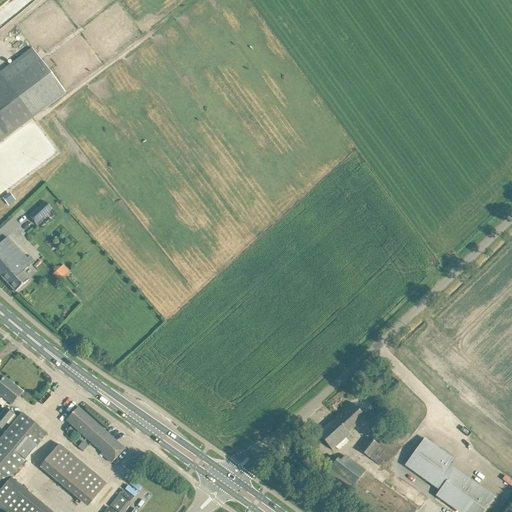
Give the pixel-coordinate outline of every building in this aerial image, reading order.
[(32,48),(0,71),(0,141),(65,93),(32,48)] [(52,210),(45,202),(29,217),(36,225),(52,210)] [(7,237),(0,243),(0,275),(16,292),(29,280),(22,272),(34,261),(30,256),(27,259),(7,237)] [(53,274),(59,282),(70,272),(63,265),(53,274)] [(1,380),(2,381),(0,383),(0,397),(1,396),(12,404),(22,392),(5,377),(3,379),(1,380)] [(365,417),(359,411),(353,403),(318,434),(331,450),(334,447),(339,450),(348,442),(349,443),(353,439),(348,432),(365,417)] [(114,440),(78,407),(66,421),(102,453),(101,454),(111,464),(124,449),(114,440)] [(7,424),(15,415),(7,409),(0,416),(0,428),(2,430),(7,424)] [(6,483),(47,434),(23,413),(18,418),(15,415),(7,424),(11,427),(0,440),(0,493),(8,485),(6,483)] [(359,449),(380,466),(385,460),(389,463),(402,447),(397,444),(401,439),(390,430),(379,445),(369,437),(359,449)] [(456,469),(455,470),(449,465),(453,459),(425,439),(405,466),(434,486),(440,490),(436,496),(457,511),(483,511),(494,497),(456,469)] [(59,445),(40,468),(88,507),(107,484),(59,445)] [(337,458),(327,471),(321,479),(367,511),(414,511),(417,509),(365,471),(365,470),(344,455),(340,460),(337,458)] [(40,511),(8,485),(0,493),(0,508),(4,511),(40,511)] [(110,506),(117,511),(124,511),(131,504),(119,495),(110,506)]
